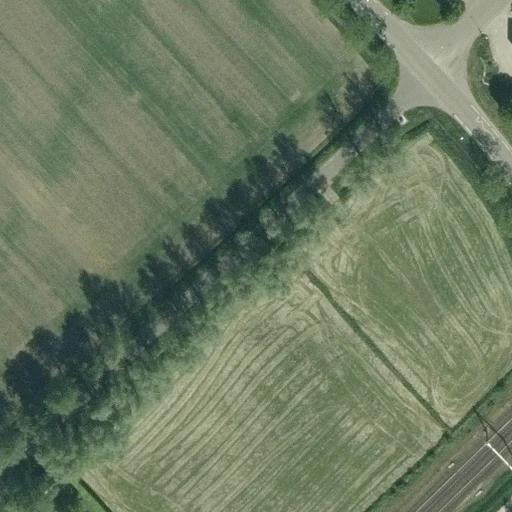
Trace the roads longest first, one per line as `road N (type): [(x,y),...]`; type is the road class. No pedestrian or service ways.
road 1 (residential): [(0,469),(427,67)]
road 2 (tertiary): [(511,173),(427,67)]
